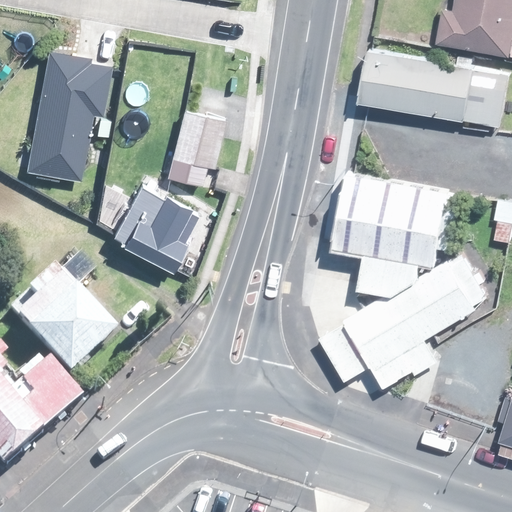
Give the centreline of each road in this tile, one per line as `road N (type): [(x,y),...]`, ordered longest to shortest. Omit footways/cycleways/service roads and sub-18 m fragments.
road 1 (unclassified): [(309,39),(228,408)]
road 2 (tertiary): [(511,498),(228,408)]
road 3 (residential): [(74,0),(309,39)]
road 4 (tertiary): [(228,408),(173,420),(116,456),(55,511)]
